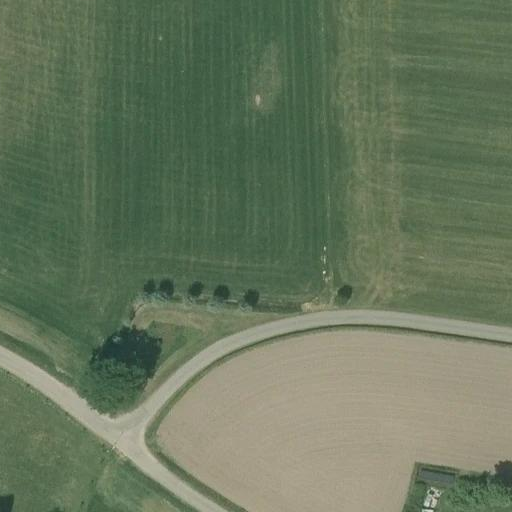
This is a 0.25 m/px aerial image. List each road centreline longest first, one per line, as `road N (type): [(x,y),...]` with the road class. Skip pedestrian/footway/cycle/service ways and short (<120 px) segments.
road 1 (unclassified): [(117,440),(219,348),(278,327),(344,315),(511,338)]
road 2 (unclassified): [(117,440),(0,354)]
